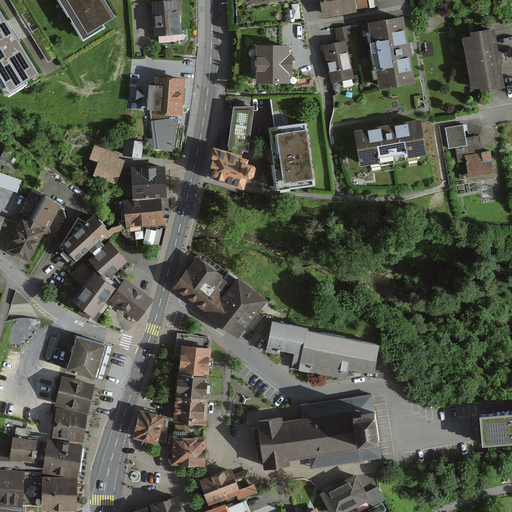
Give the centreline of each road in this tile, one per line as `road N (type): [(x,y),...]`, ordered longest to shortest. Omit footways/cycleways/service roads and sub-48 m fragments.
road 1 (residential): [(276,473),(319,474),(397,458),(396,395),(374,384),(292,387),(191,309),(161,299)]
road 2 (secondary): [(161,299),(203,118),(211,0)]
road 3 (residential): [(0,258),(74,322),(146,348)]
road 4 (secondary): [(102,511),(146,348)]
